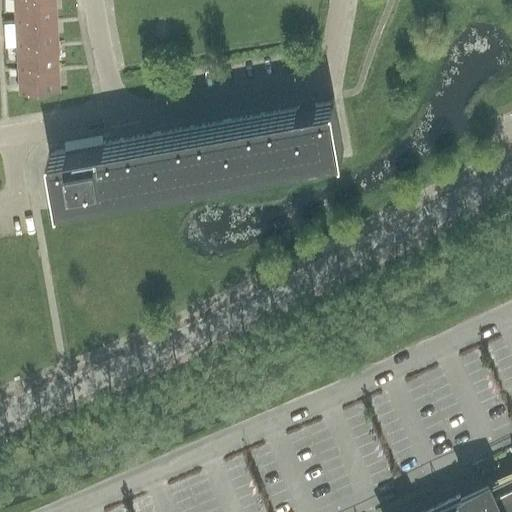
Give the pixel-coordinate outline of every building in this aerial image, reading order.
[(56,18),(54,0),(14,0),(16,20),(56,18)] [(57,42),(56,18),(16,20),(17,44),(57,42)] [(59,66),(57,42),(17,44),(19,68),(59,66)] [(60,90),(59,66),(19,68),(20,93),(60,90)] [(342,152),(344,151),(334,100),(333,100),(333,101),(52,152),(51,151),(50,151),(59,203),(61,202),(61,201),(342,151),(342,152)] [(511,511),(511,482),(497,489),(491,474),(461,488),(468,503),(448,511),(412,511),(409,511),(511,511)]
